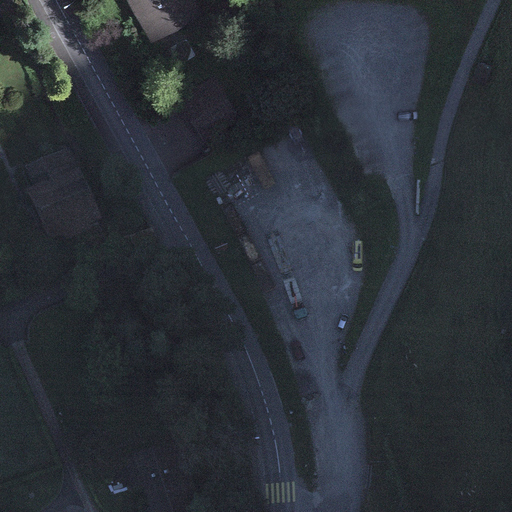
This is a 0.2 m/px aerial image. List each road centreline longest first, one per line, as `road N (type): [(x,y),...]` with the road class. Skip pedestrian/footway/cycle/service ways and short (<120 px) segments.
road 1 (primary): [(280,511),(276,447),(260,387),(189,245)]
road 2 (primary): [(189,245),(55,0)]
road 3 (residential): [(414,249),(445,123),(493,0)]
road 4 (residential): [(189,245),(0,314)]
